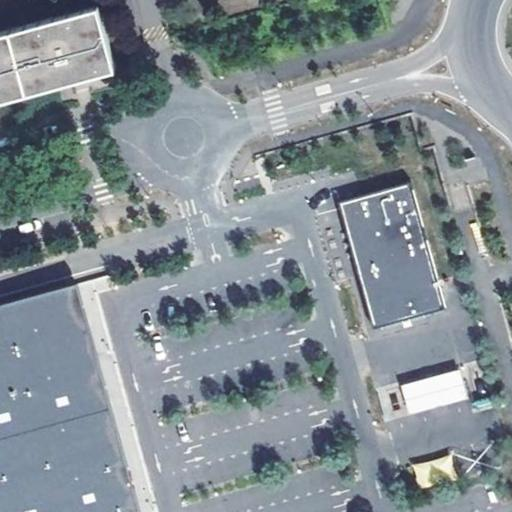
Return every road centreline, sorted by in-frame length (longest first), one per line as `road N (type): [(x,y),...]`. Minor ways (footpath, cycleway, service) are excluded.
road 1 (residential): [(219,127),(399,78)]
road 2 (residential): [(0,219),(161,170)]
road 3 (residential): [(145,128),(112,128),(0,159)]
